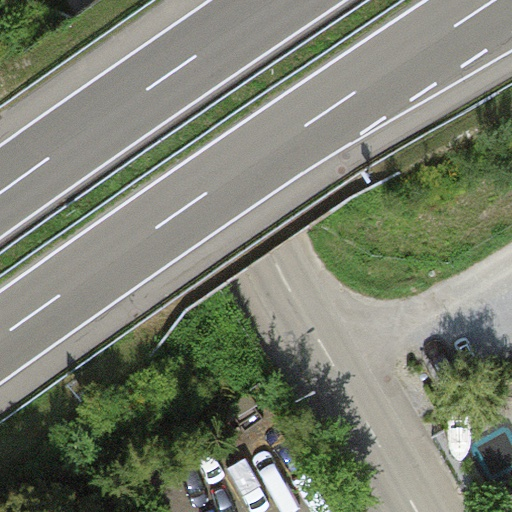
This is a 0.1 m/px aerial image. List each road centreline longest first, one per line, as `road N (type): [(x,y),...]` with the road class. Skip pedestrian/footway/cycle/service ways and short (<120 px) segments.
road 1 (motorway): [(0,341),(499,0)]
road 2 (tertiary): [(418,511),(121,0)]
road 3 (motorway): [(282,0),(0,196)]
road 4 (track): [(511,261),(333,359)]
